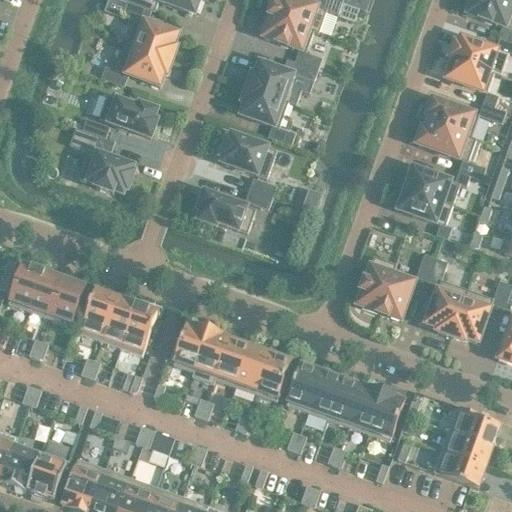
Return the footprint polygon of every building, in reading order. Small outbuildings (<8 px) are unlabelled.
[(197,0),(114,0),(114,2),(128,7),(151,15),(155,16),(159,4),(195,17),(201,1),(197,0)] [(273,9),(270,19),(314,35),(319,37),(327,14),(338,18),(342,6),(326,0),(318,0),(315,9),(289,0),(277,0),(274,9),(273,9)] [(468,12),(467,17),(502,29),(498,42),(499,42),(506,44),(511,46),(511,7),(493,1),(489,0),(471,0),(467,12),(468,12)] [(126,48),(172,64),(177,50),(174,49),(179,37),(147,26),(151,15),(128,7),(124,18),(135,22),(126,48)] [(299,53),(295,65),(319,73),(322,62),(306,56),(313,38),(314,35),(270,19),(264,36),(265,36),(263,41),(277,46),(293,52),(293,51),(299,53)] [(455,45),(449,61),(451,62),(490,75),(490,74),(494,75),(494,76),(502,79),(509,59),(501,56),(502,55),(495,52),(464,41),(461,48),(455,45)] [(499,42),(495,52),(502,55),(501,56),(509,59),(511,59),(511,46),(506,44),(499,42)] [(172,64),(126,48),(116,74),(105,70),(101,82),(125,90),(129,79),(160,90),(164,78),(167,79),(172,64)] [(451,62),(446,76),(448,77),(446,83),(487,97),(483,107),(495,112),(498,100),(487,96),(493,79),(494,76),(494,75),(490,74),(490,75),(451,62)] [(289,106),(298,80),(314,86),(319,73),(295,65),(291,77),(260,66),(255,78),(252,77),(247,91),(266,98),(289,106)] [(280,145),(291,149),(295,137),(280,132),(289,106),(266,98),(247,91),(242,106),(245,107),(241,119),(272,129),(269,141),(280,145)] [(108,99),(99,123),(151,141),(157,123),(154,122),(157,113),(139,107),(138,110),(108,99)] [(432,102),(427,119),(430,120),(428,126),(447,133),(472,142),(479,120),(502,128),(506,116),(495,112),(483,107),(479,119),(432,102)] [(87,123),(83,134),(106,143),(110,131),(87,123)] [(422,132),(416,148),(463,164),(459,175),(470,179),(482,183),(486,172),(469,165),(476,143),(472,142),(447,133),(428,126),(425,133),(422,132)] [(106,143),(83,134),(76,132),(70,149),(88,155),(78,182),(97,189),(96,191),(113,197),(114,195),(123,198),(125,193),(128,194),(134,176),(132,175),(133,170),(110,162),(115,146),(106,143)] [(222,167),(267,183),(277,154),(232,138),(230,143),(227,142),(221,161),(223,162),(222,167)] [(408,184),(406,192),(422,198),(453,209),(460,189),(466,191),(470,179),(459,175),(455,186),(410,170),(405,183),(408,184)] [(504,188),(510,173),(502,170),(496,185),(504,188)] [(273,202),(277,190),(253,182),(249,194),(273,202)] [(496,185),(491,200),(499,203),(504,188),(496,185)] [(400,199),(395,212),(440,228),(436,239),(440,240),(449,243),(452,231),(446,229),(453,209),(422,198),(406,192),(403,200),(400,199)] [(245,205),(268,214),(273,202),(249,194),(245,205)] [(198,223),(216,230),(217,226),(248,237),(256,213),(204,195),(198,213),(201,214),(198,223)] [(492,212),(484,210),(479,225),(487,227),(492,212)] [(394,237),(405,241),(409,229),(398,225),(394,237)] [(482,239),(475,236),(470,251),(477,253),(482,239)] [(395,271),(379,317),(388,321),(388,320),(401,324),(417,281),(428,285),(436,262),(424,257),(416,281),(395,273),(395,272),(395,271)] [(362,294),(357,309),(361,310),(361,311),(374,316),(379,317),(395,271),(396,268),(374,260),(373,264),(370,270),(367,279),(366,278),(361,294),(362,294)] [(9,262),(4,277),(11,280),(16,265),(9,262)] [(439,289),(425,328),(437,332),(436,335),(451,340),(457,321),(467,293),(442,284),(448,266),(436,262),(428,285),(439,289)] [(30,316),(45,275),(32,270),(31,273),(25,270),(26,269),(23,268),(7,307),(30,316)] [(50,323),(64,282),(62,282),(62,283),(62,285),(55,282),(56,279),(45,275),(30,316),(50,323)] [(11,280),(4,277),(0,288),(0,292),(6,295),(11,280)] [(64,282),(50,323),(71,330),(85,290),(73,285),(72,288),(65,286),(65,284),(66,284),(66,283),(64,282)] [(457,321),(451,340),(465,345),(466,342),(478,346),(492,308),(503,312),(511,289),(499,285),(493,303),(467,293),(457,321)] [(511,315),(511,322),(498,363),(511,367),(511,289),(503,312),(511,315)] [(79,338),(101,345),(115,303),(108,301),(109,298),(95,293),(79,338)] [(101,345),(121,352),(137,308),(124,304),(123,306),(115,303),(101,345)] [(137,308),(121,352),(142,360),(157,318),(149,315),(149,313),(137,308)] [(173,369),(194,376),(210,334),(197,329),(196,331),(188,328),(180,349),(176,347),(170,363),(175,364),(173,369)] [(214,389),(216,384),(215,384),(229,343),(221,340),(222,338),(210,334),(194,376),(192,381),(214,389)] [(30,360),(36,362),(42,345),(35,343),(29,360),(30,360)] [(216,384),(235,391),(249,350),(247,350),(246,347),(241,345),(238,346),(229,343),(215,384),(216,384)] [(42,345),(36,362),(41,364),(43,365),(49,348),(42,345)] [(235,391),(256,398),(270,358),(261,355),(260,352),(255,350),(252,351),(249,350),(235,391)] [(270,358),(256,398),(277,406),(291,365),(288,364),(286,361),(281,359),(278,361),(270,358)] [(82,379),(88,381),(94,364),(87,362),(81,379),(82,379)] [(94,364),(88,381),(93,383),(95,384),(101,367),(94,364)] [(286,409),(307,416),(322,376),(313,373),(312,370),(307,368),(304,370),(301,369),(286,409)] [(307,416),(328,424),(342,383),(340,382),(338,379),(333,378),(330,379),(322,376),(307,416)] [(136,379),(129,396),(133,397),(138,395),(143,382),(136,379)] [(328,424),(348,431),(363,391),(354,388),(353,385),(348,383),(345,384),(342,383),(328,424)] [(165,390),(159,387),(154,401),(156,406),(159,407),(165,390)] [(22,406),(29,409),(35,392),(29,390),(28,390),(22,406)] [(348,431),(369,438),(384,396),(371,391),(370,393),(363,391),(348,431)] [(35,392),(29,409),(36,411),(42,394),(40,394),(35,392)] [(384,396),(369,438),(390,446),(404,405),(396,402),(396,400),(384,396)] [(195,420),(201,422),(207,405),(200,402),(200,403),(194,419),(195,420)] [(207,405),(201,422),(207,424),(208,424),(214,407),(207,405)] [(412,405),(407,420),(414,423),(420,407),(412,405)] [(75,425),(82,428),(88,411),(81,408),(75,425)] [(456,413),(448,435),(492,450),(497,438),(494,437),(497,428),(478,421),(479,417),(462,411),(460,415),(456,413)] [(89,431),(96,433),(97,433),(103,416),(96,414),(89,431)] [(236,434),(242,436),(248,419),(241,417),(235,434),(236,434)] [(248,419),(242,436),(247,438),(249,439),(255,422),(248,419)] [(414,423),(407,420),(401,435),(409,438),(414,423)] [(135,447),(142,450),(148,433),(142,430),(136,447),(135,447)] [(148,433),(142,450),(149,452),(155,435),(148,433)] [(0,485),(1,486),(18,441),(0,434),(0,485)] [(492,450),(448,435),(441,455),(446,457),(483,470),(486,462),(488,463),(492,450)] [(288,453),(294,455),(300,438),(293,436),(287,453),(288,453)] [(300,438),(294,455),(299,457),(300,458),(307,441),(300,438)] [(26,495),(27,495),(42,455),(17,446),(18,441),(1,486),(2,486),(2,487),(26,496),(26,495)] [(398,463),(405,466),(411,451),(403,448),(398,463)] [(187,466),(194,468),(200,451),(195,449),(194,449),(187,466)] [(329,468),(334,470),(341,453),(334,450),(328,467),(329,468)] [(200,451),(194,468),(201,471),(207,454),(206,453),(200,451)] [(341,453),(334,470),(340,472),(341,472),(347,455),(341,453)] [(42,455),(27,495),(54,505),(69,465),(42,455)] [(433,476),(438,478),(471,489),(478,492),(478,491),(482,478),(480,478),(483,470),(446,457),(441,455),(434,474),(434,476),(433,476)] [(63,508),(73,511),(90,511),(105,472),(78,463),(62,508),(63,509),(63,508)] [(240,485),(247,487),(253,470),(246,468),(240,485)] [(382,468),(376,485),(383,487),(389,470),(382,468)] [(90,511),(119,511),(131,482),(105,472),(90,511)] [(255,490),(262,493),(268,476),(261,473),(255,490)] [(149,511),(157,491),(131,482),(119,511),(149,511)] [(301,507),(308,509),(314,492),(308,490),(307,490),(301,507)] [(149,511),(178,511),(183,500),(157,491),(149,511)] [(314,492),(308,509),(314,511),(320,495),(319,494),(314,492)] [(178,511),(207,511),(209,510),(183,500),(178,511)]
